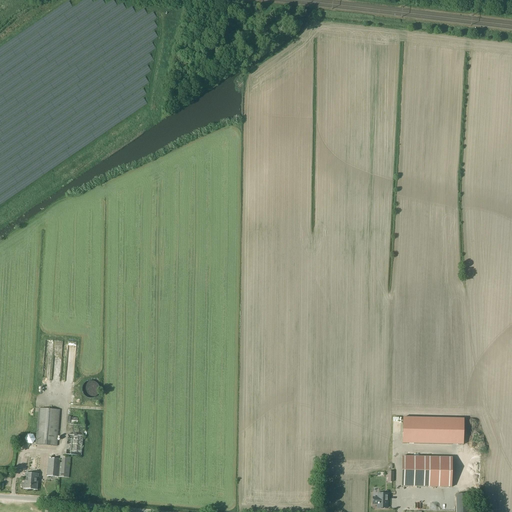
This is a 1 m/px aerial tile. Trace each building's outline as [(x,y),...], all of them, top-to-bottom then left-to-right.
[(98,388),(87,386),(85,398),(96,401),(98,388)] [(60,410),(39,408),(36,444),(57,446),(60,410)] [(464,419),(403,418),(402,443),(463,445),(464,419)] [(69,425),(66,455),(71,455),(81,456),(83,441),(83,438),(84,426),(69,425)] [(33,435),(28,434),(24,439),(27,443),(32,444),(36,439),(33,435)] [(49,460),(47,476),(58,477),(60,477),(69,478),(70,458),(71,457),(60,456),(60,459),(49,459),(49,460)] [(452,457),(402,456),(401,486),(451,487),(452,457)] [(21,484),(21,486),(22,488),(24,488),(24,489),(37,490),(38,474),(25,473),(24,483),(22,483),(21,484)] [(388,494),(378,494),(378,498),(373,497),(373,504),(378,504),(378,508),(385,508),(385,505),(387,505),(388,494)] [(456,495),(457,511),(468,511),(468,494),(456,495)] [(409,510),(425,509),(425,498),(409,498),(409,510)] [(427,502),(429,511),(440,509),(438,500),(427,502)]
